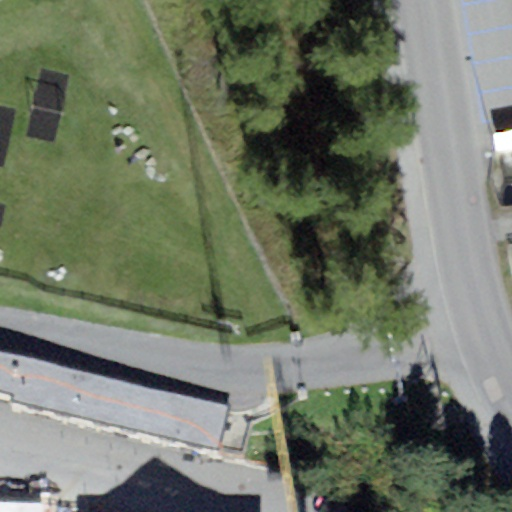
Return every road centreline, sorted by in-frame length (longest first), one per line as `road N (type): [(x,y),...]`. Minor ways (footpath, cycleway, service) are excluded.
road 1 (residential): [(0,326),(166,358),(262,366),(501,350)]
road 2 (residential): [(501,350),(458,174),(433,0)]
road 3 (residential): [(0,447),(238,511)]
